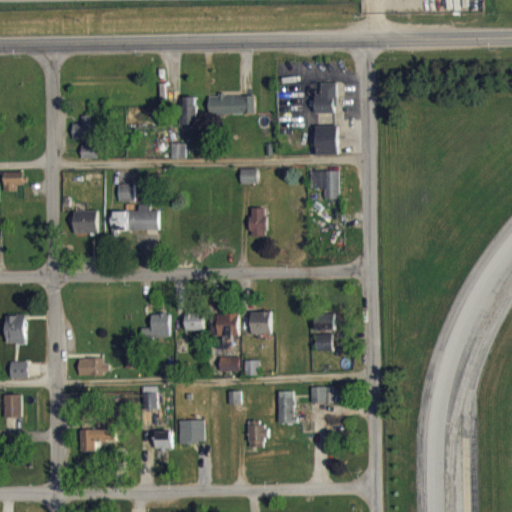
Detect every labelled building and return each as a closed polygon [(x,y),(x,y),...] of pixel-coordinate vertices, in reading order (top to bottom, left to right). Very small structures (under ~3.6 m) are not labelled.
[(338,91),(324,92),(324,102),(318,102),(318,122),(339,121),(338,91)] [(211,105),(211,123),(257,122),(257,104),(211,105)] [(199,106),(184,105),(183,133),(199,133),(199,106)] [(74,147),(85,148),(84,167),(100,167),(100,150),(94,150),(95,125),(82,125),(82,132),(74,132),(74,147)] [(340,134),(318,134),(319,164),(340,163),(340,134)] [(173,168),(188,168),(187,152),(173,152),(173,168)] [(243,193),(260,192),(259,177),(243,177),(243,193)] [(341,179),(312,180),(313,197),(326,197),(326,208),(341,207),(341,179)] [(5,200),(18,199),(18,194),(26,193),(26,180),(5,181),(5,200)] [(136,192),(121,193),(121,210),(137,210),(136,192)] [(152,212),(140,213),(140,219),(117,220),(117,239),(161,239),(161,219),(152,219),(152,212)] [(268,216),(253,217),(253,245),(269,245),(268,216)] [(100,219),(76,219),(76,242),(100,242),(100,219)] [(274,320),(254,320),(253,342),(274,342),(274,320)] [(205,339),(206,322),(188,321),(187,339),(205,339)] [(172,322),(154,323),(154,346),(172,346),(172,322)] [(220,344),(241,344),(241,322),(220,322),(220,344)] [(337,322),(317,322),(317,339),(337,338),(337,322)] [(8,324),(8,352),(28,352),(27,323),(8,324)] [(334,343),(318,343),(318,359),(334,359),(334,343)] [(127,377),(139,377),(139,362),(127,362),(127,377)] [(222,366),(222,380),(240,380),(240,365),(222,366)] [(80,367),(81,383),(108,383),(108,367),(80,367)] [(261,369),(248,369),(248,383),(261,383),(261,369)] [(30,370),(13,370),(13,387),(30,387),(30,370)] [(159,395),(145,395),(145,418),(159,418),(159,395)] [(334,395),(312,396),(313,413),(335,413),(334,395)] [(243,399),(231,399),(231,413),(243,413),(243,399)] [(281,432),(297,432),(297,399),(281,400),(281,432)] [(23,426),(23,403),(6,404),(6,426),(23,426)] [(181,452),(206,452),(206,428),(181,429),(181,452)] [(266,456),(266,447),(271,447),(270,435),(262,435),(262,429),(250,429),(251,456),(266,456)] [(116,438),(83,439),(83,460),(98,460),(97,451),(116,450),(116,438)] [(174,439),(157,440),(158,459),(174,458),(174,439)]
